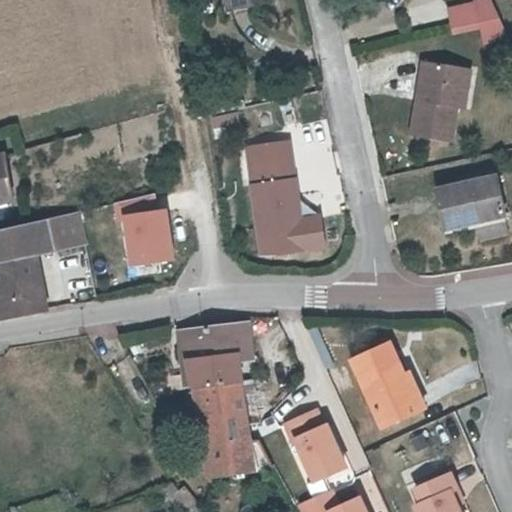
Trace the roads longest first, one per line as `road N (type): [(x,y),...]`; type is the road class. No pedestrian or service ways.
road 1 (residential): [(377,297),(240,294),(0,329)]
road 2 (residential): [(324,0),(373,232),(377,297)]
road 3 (track): [(218,297),(167,0)]
road 4 (residential): [(511,285),(447,297),(377,297)]
